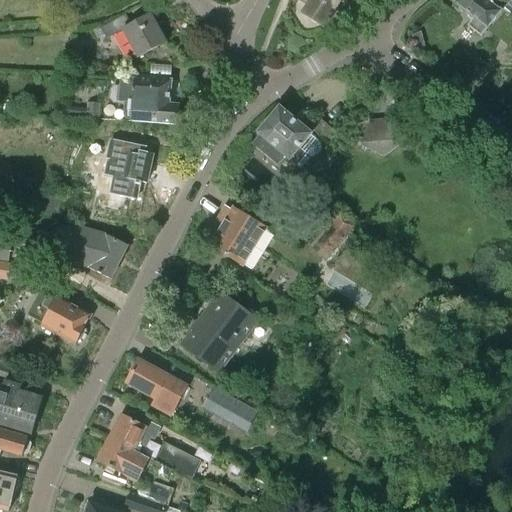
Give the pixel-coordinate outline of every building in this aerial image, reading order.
[(298,0),(308,7),(304,14),(323,27),(340,0),(298,0)] [(490,27),(500,36),(511,20),(511,18),(502,11),(500,13),(490,5),(493,2),(490,0),(458,0),(455,5),(473,19),(467,27),(480,37),(486,30),(487,30),(490,27)] [(490,0),(493,2),(490,5),(500,13),(502,11),(510,0),(490,0)] [(122,31),(137,58),(165,43),(150,15),(131,26),(125,15),(100,29),(106,40),(122,31)] [(511,20),(500,36),(509,43),(511,40),(511,20)] [(113,89),(112,99),(115,103),(132,104),(131,123),(175,126),(177,106),(169,105),(171,82),(120,78),(119,87),(116,87),(113,89)] [(62,109),(61,117),(86,119),(98,120),(99,104),(87,103),(86,111),(62,109)] [(279,108),(257,134),(296,167),(306,154),(310,157),(313,157),(317,156),(320,153),(320,149),(320,146),(317,142),(310,136),(311,135),(279,108)] [(358,145),(383,157),(392,151),(406,141),(401,133),(391,120),(369,122),(358,145)] [(312,131),(330,148),(339,138),(321,121),(312,131)] [(109,195),(135,201),(137,191),(139,191),(141,183),(146,184),(152,155),(140,153),(141,147),(129,145),(129,148),(110,144),(105,169),(114,171),(109,195)] [(41,196),(38,215),(58,218),(61,199),(41,196)] [(209,247),(243,268),(266,230),(233,209),(211,245),(209,247)] [(331,242),(337,235),(343,227),(347,223),(337,215),(321,234),(331,242)] [(100,245),(88,269),(110,280),(127,246),(105,236),(92,230),(90,230),(86,238),(100,245)] [(0,242),(0,262),(9,264),(12,244),(0,242)] [(27,266),(51,272),(55,257),(31,251),(27,266)] [(0,263),(0,281),(8,283),(11,266),(0,263)] [(82,328),(88,317),(56,299),(56,300),(41,292),(34,303),(35,304),(28,317),(35,320),(34,321),(42,325),(44,327),(45,331),(52,334),(56,333),(75,343),(76,341),(80,340),(83,335),(83,331),(82,330),(83,328),(82,328)] [(181,345),(219,374),(259,321),(220,292),(181,345)] [(181,387),(170,381),(171,379),(139,362),(127,384),(156,401),(152,408),(170,418),(180,399),(176,397),(181,387)] [(0,378),(6,380),(10,369),(0,365),(0,378)] [(8,385),(7,390),(0,388),(0,406),(35,417),(40,400),(17,393),(19,388),(8,385)] [(201,410),(233,428),(245,406),(213,389),(201,410)] [(35,417),(0,406),(0,424),(30,434),(35,417)] [(122,416),(110,439),(141,455),(153,432),(122,416)] [(0,455),(1,451),(22,458),(23,454),(25,455),(28,454),(30,446),(29,443),(27,443),(27,439),(0,431),(0,455)] [(141,455),(110,439),(99,462),(123,475),(124,473),(130,476),(141,455)] [(168,469),(168,468),(190,480),(198,463),(161,444),(152,461),(156,463),(168,469)] [(0,489),(13,492),(17,490),(18,483),(16,479),(16,478),(0,473),(0,489)] [(153,483),(147,501),(166,508),(168,509),(175,491),(153,483)] [(274,487),(268,483),(264,490),(270,493),(274,487)] [(8,511),(13,492),(0,489),(0,511),(4,511),(8,511)] [(124,508),(134,511),(165,511),(166,508),(147,501),(129,495),(124,508)] [(84,511),(123,511),(105,506),(105,501),(97,498),(93,502),(90,501),(89,504),(85,505),(83,511),(84,511)]
